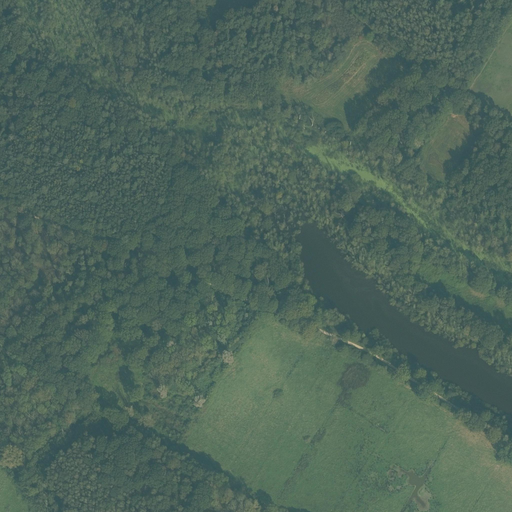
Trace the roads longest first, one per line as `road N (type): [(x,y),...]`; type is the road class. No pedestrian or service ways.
road 1 (track): [(511,442),(319,330),(36,219),(0,184)]
road 2 (track): [(451,95),(337,0)]
